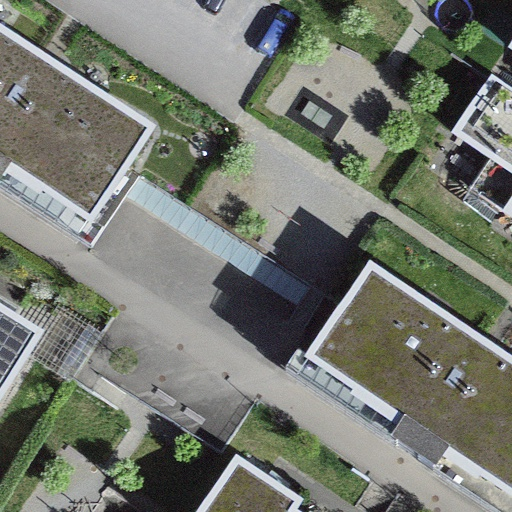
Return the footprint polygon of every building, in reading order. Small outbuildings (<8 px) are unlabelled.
[(161,137),(0,35),(0,180),(96,240),(161,137)] [(511,226),(511,98),(487,81),(427,170),(511,226)] [(511,376),(372,280),(309,371),(511,510),(511,376)] [(0,318),(0,418),(46,348),(0,318)] [(205,511),(297,511),(300,509),(237,466),(205,511)]
